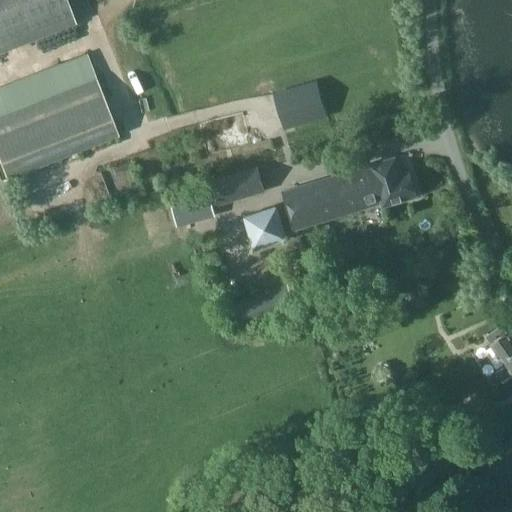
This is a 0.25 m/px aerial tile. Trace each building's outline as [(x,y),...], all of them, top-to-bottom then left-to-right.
[(0,0),(0,53),(73,24),(63,0),(0,0)] [(0,167),(5,181),(118,136),(95,80),(0,118),(0,167)] [(285,129),(328,116),(317,81),(275,95),(285,129)] [(383,207),(417,196),(410,170),(401,173),(396,156),(370,164),(370,165),(285,191),(296,230),(382,203),(383,207)] [(265,191),(258,168),(209,183),(216,206),(265,191)] [(178,228),(217,217),(209,189),(170,201),(178,228)] [(242,331),(298,310),(290,287),(233,308),(242,331)] [(492,343),(490,344),(506,366),(497,372),(504,382),(511,376),(511,337),(508,332),(507,332),(502,326),(487,336),(492,343)]
